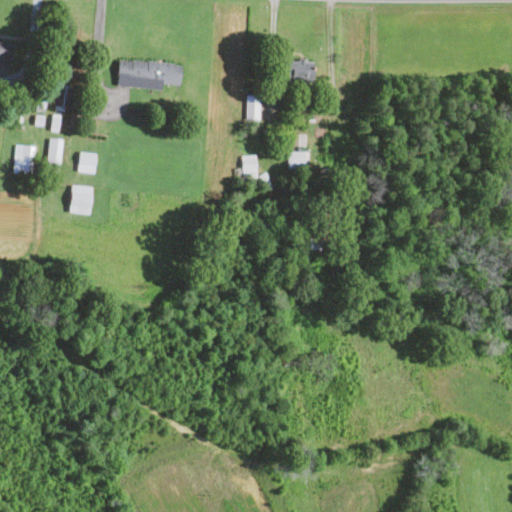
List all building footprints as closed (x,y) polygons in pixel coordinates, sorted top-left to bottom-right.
[(12,39),(0,38),(0,58),(10,59),(12,39)] [(114,84),(159,90),(160,83),(178,85),(180,64),(117,57),(114,84)] [(53,105),(69,106),(70,84),(54,84),(53,105)] [(244,119),(258,119),(259,95),(245,94),(244,119)] [(292,145),(304,145),(304,133),(293,133),(292,145)] [(61,138),(48,137),(44,171),(57,172),(61,138)] [(33,146),(14,143),(10,172),(29,174),(33,146)] [(75,170),(92,173),(95,153),(78,150),(75,170)] [(307,151),(285,151),(286,169),(307,168),(307,151)] [(88,213),(89,186),(68,185),(67,212),(88,213)]
